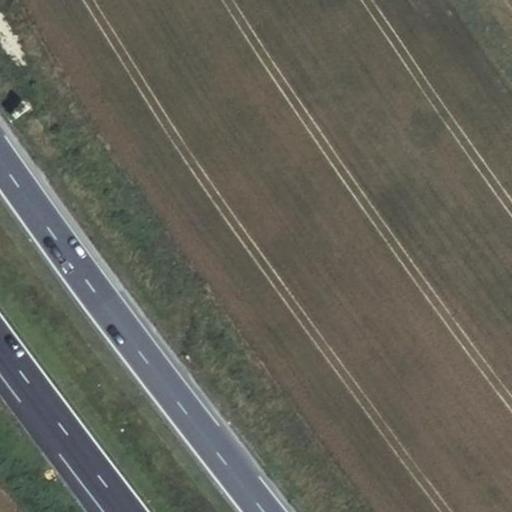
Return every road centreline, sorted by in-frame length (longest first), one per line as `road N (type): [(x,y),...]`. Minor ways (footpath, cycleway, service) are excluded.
road 1 (motorway): [(262,511),(0,158)]
road 2 (motorway): [(0,343),(126,511)]
